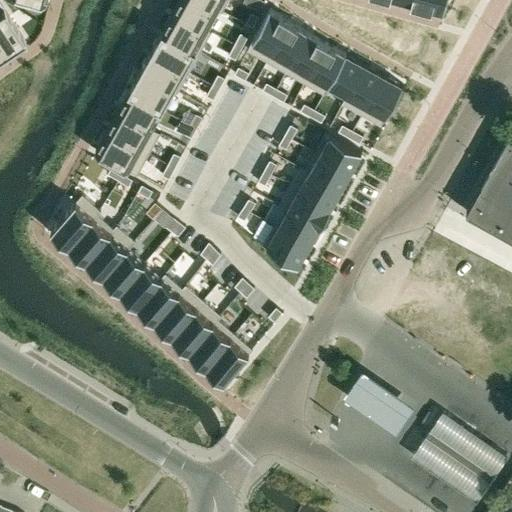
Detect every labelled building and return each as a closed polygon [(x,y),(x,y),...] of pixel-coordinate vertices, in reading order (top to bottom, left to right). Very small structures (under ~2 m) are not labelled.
[(204,0),(178,0),(174,9),(207,28),(218,8),(204,0)] [(422,0),(421,5),(443,11),(446,0),(422,0)] [(0,2),(0,45),(4,51),(24,38),(0,2)] [(174,9),(162,29),(196,48),(207,28),(174,9)] [(270,9),(252,41),(272,51),(289,20),(270,9)] [(252,12),(246,23),(253,27),(259,16),(252,12)] [(289,20),(272,51),(291,62),(308,31),(289,20)] [(162,29),(151,49),(185,67),(196,48),(162,29)] [(308,31),(291,62),(310,73),(327,41),(308,31)] [(240,32),(235,43),(242,47),(248,36),(240,32)] [(327,41),(310,73),(329,83),(346,52),(327,41)] [(235,43),(229,53),(236,57),(242,47),(235,43)] [(151,49),(140,69),(174,87),(185,67),(151,49)] [(346,52),(329,83),(347,94),(365,62),(346,52)] [(365,62),(347,94),(366,104),(384,73),(365,62)] [(239,65),(235,72),(245,78),(249,71),(239,65)] [(140,69),(129,89),(163,107),(174,87),(140,69)] [(218,72),(212,83),(220,87),(225,76),(218,72)] [(384,73),(366,104),(386,115),(404,84),(384,73)] [(267,80),(263,88),(273,93),(277,86),(267,80)] [(212,83),(207,93),(214,97),(220,87),(212,83)] [(277,86),(273,93),(284,99),(288,92),(277,86)] [(129,89),(118,109),(152,127),(163,107),(129,89)] [(304,101),(300,109),(311,114),(315,107),(304,101)] [(315,107),(311,114),(322,120),(326,113),(315,107)] [(118,109),(107,128),(141,147),(152,127),(118,109)] [(196,112),(190,123),(197,127),(203,116),(196,112)] [(291,122),(285,133),(292,137),(298,126),(291,122)] [(342,122),(338,130),(349,135),(353,128),(342,122)] [(190,123),(184,133),(192,137),(197,127),(190,123)] [(107,128),(96,149),(129,168),(141,147),(107,128)] [(353,128),(349,135),(359,141),(363,134),(353,128)] [(331,132),(320,152),(351,170),(362,150),(331,132)] [(285,133),(279,143),(286,147),(292,137),(285,133)] [(511,134),(509,133),(466,210),(511,235),(511,134)] [(174,152),(168,162),(175,166),(181,156),(174,152)] [(320,152),(309,171),(341,188),(351,170),(320,152)] [(270,160),(264,170),(271,174),(277,164),(270,160)] [(168,162),(162,173),(169,177),(175,166),(168,162)] [(112,165),(108,172),(118,178),(122,171),(112,165)] [(264,170),(258,181),(265,185),(271,174),(264,170)] [(122,171),(118,178),(129,184),(133,177),(122,171)] [(309,171),(299,190),(330,207),(341,188),(309,171)] [(142,182),(138,189),(149,195),(152,188),(142,182)] [(299,190),(288,209),(320,226),(321,227),(331,208),(330,207),(299,190)] [(248,198),(243,208),(250,212),(256,202),(248,198)] [(76,200),(51,229),(69,244),(94,215),(76,200)] [(243,208),(237,219),(244,223),(250,212),(243,208)] [(288,209),(278,228),(309,245),(320,226),(288,209)] [(94,215),(69,244),(86,259),(112,230),(94,215)] [(174,216),(166,225),(172,230),(180,221),(174,216)] [(180,221),(172,230),(178,235),(186,226),(180,221)] [(278,228),(267,247),(298,265),(309,245),(278,228)] [(112,230),(86,259),(103,274),(129,245),(112,230)] [(129,245),(103,274),(121,289),(146,260),(129,245)] [(208,246),(200,255),(206,260),(214,251),(208,246)] [(214,251),(206,260),(213,265),(221,256),(214,251)] [(146,260),(121,289),(138,304),(163,275),(146,260)] [(163,275),(138,304),(155,319),(180,290),(163,275)] [(243,276),(235,285),(241,290),(249,281),(243,276)] [(249,281),(241,290),(247,295),(255,286),(249,281)] [(180,290),(155,319),(172,334),(197,305),(180,290)] [(276,304),(268,313),(274,318),(282,309),(276,304)] [(197,305),(172,334),(189,349),(215,320),(197,305)] [(215,320),(189,349),(207,364),(232,335),(215,320)] [(232,335),(207,364),(224,380),(250,351),(232,335)] [(397,432),(416,406),(363,369),(345,395),(397,432)] [(425,434),(489,479),(494,472),(430,428),(425,434)] [(0,511),(8,511),(11,507),(0,502),(0,511)]
